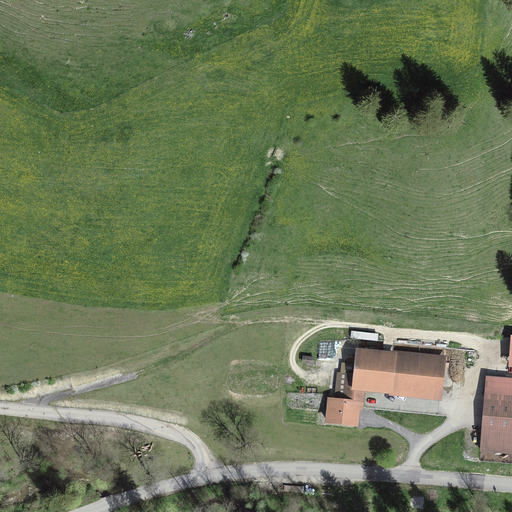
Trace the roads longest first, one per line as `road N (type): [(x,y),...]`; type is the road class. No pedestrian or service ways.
road 1 (track): [(10,409),(135,373),(241,323),(316,322),(485,341),(484,365),(471,373),(462,414),(419,438),(407,475)]
road 2 (unclassified): [(91,511),(174,484),(278,467),(511,484)]
